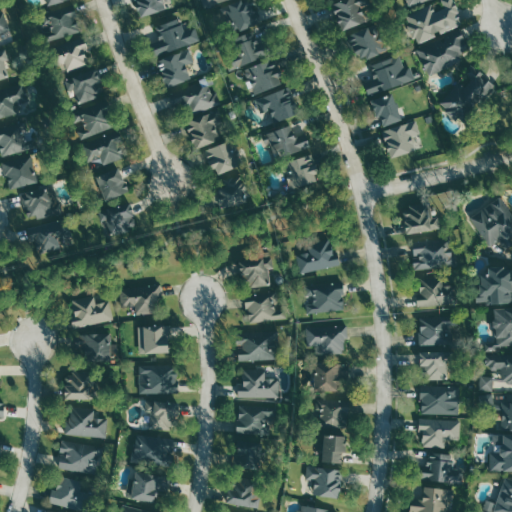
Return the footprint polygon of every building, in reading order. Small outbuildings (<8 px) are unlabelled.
[(166,9),(162,0),(135,0),(141,16),(166,9)] [(252,0),(238,0),(223,7),(234,33),(261,22),(252,0)] [(344,30),(367,20),(358,0),(331,0),(344,30)] [(444,0),(405,15),(417,44),(436,37),(435,35),(464,23),(455,0),(444,0)] [(81,30),(72,7),(44,16),(53,40),(81,30)] [(0,42),(0,31),(10,29),(5,12),(0,13),(0,43),(0,42)] [(157,25),(161,34),(157,35),(161,45),(153,48),(156,55),(201,39),(196,26),(184,31),(179,17),(157,25)] [(383,52),(373,25),(349,34),(359,61),(383,52)] [(227,60),(230,69),(262,57),(253,31),(231,39),(237,56),(227,60)] [(417,49),(428,75),(464,60),(461,53),(470,49),(462,31),(417,49)] [(68,71),(88,65),(83,51),(89,49),(85,36),(60,44),(63,53),(53,56),(56,66),(66,63),(68,71)] [(0,49),(0,78),(10,75),(4,61),(11,59),(5,47),(0,49)] [(185,65),(195,61),(189,48),(156,61),(167,87),(191,78),(185,65)] [(415,80),(411,66),(405,68),(401,55),(371,64),(376,80),(365,82),(368,94),(415,80)] [(245,69),(256,94),(283,82),(272,57),(245,69)] [(75,88),(80,103),(105,95),(96,68),(65,78),(69,90),(75,88)] [(494,78),(470,68),(460,92),(446,87),(438,107),(464,118),(469,106),(481,111),(494,78)] [(0,117),(18,113),(15,105),(29,101),(24,82),(0,88),(0,117)] [(219,103),(211,83),(200,87),(200,85),(172,96),(178,111),(189,107),(192,114),(219,103)] [(270,108),(275,121),(297,112),(287,86),(256,99),(262,112),(270,108)] [(401,121),(394,93),(373,99),(379,126),(401,121)] [(72,114),(76,126),(77,126),(81,139),(113,128),(104,103),(72,114)] [(222,139),(213,111),(186,120),(195,148),(222,139)] [(390,157),(416,150),(412,136),(420,134),(416,120),(382,129),(390,157)] [(28,149),(21,124),(0,130),(0,149),(2,157),(28,149)] [(306,132),(294,136),(291,125),(268,131),(275,158),(311,147),(306,132)] [(87,163),(95,160),(97,167),(123,159),(115,134),(81,145),(87,163)] [(205,150),(215,176),(235,167),(225,142),(205,150)] [(32,154),(2,161),(10,189),(39,182),(32,154)] [(291,188),(319,181),(312,154),(288,160),(292,175),(288,176),(291,188)] [(104,199),(128,193),(120,167),(96,173),(104,199)] [(241,176),(215,182),(221,208),(247,202),(241,176)] [(22,193),(27,217),(36,215),(37,219),(63,213),(59,198),(53,199),(50,187),(22,193)] [(499,239),(504,247),(511,242),(511,212),(501,196),(470,217),(490,246),(499,239)] [(138,228),(129,200),(105,208),(114,235),(138,228)] [(403,207),(406,232),(436,229),(433,204),(403,207)] [(30,230),(38,254),(68,244),(61,221),(30,230)] [(297,255),(301,273),(338,265),(333,238),(303,244),(305,253),(297,255)] [(412,241),(414,258),(415,270),(455,267),(454,251),(443,252),(442,239),(412,241)] [(272,286),(271,257),(240,258),(241,287),(272,286)] [(511,301),(511,266),(488,268),(488,274),(477,275),(478,303),(511,301)] [(417,307),(458,304),(456,284),(444,286),(443,276),(420,278),(421,292),(416,293),(417,307)] [(343,282),(305,284),(306,300),(307,300),(308,312),(345,311),(343,282)] [(136,313),(162,312),(161,285),(121,287),(122,306),(136,305),(136,313)] [(288,320),(288,309),(278,309),(277,292),(247,293),(248,322),(288,320)] [(114,320),(110,300),(96,303),(95,295),(72,299),(75,315),(71,316),(73,328),(114,320)] [(511,307),(494,308),(496,345),(511,344),(511,307)] [(420,317),(420,345),(453,345),(453,317),(420,317)] [(169,352),(168,325),(138,326),(139,353),(169,352)] [(349,326),(307,326),(307,345),(318,345),(318,354),(345,353),(345,338),(349,338),(349,326)] [(238,362),(277,360),(276,331),(238,332),(238,362)] [(118,353),(118,344),(112,344),(111,333),(80,335),(82,362),(111,360),(110,354),(118,353)] [(511,354),(503,355),(502,343),(487,344),(487,354),(485,354),(486,370),(502,369),(502,385),(511,384),(511,354)] [(421,351),(422,380),(448,379),(447,351),(421,351)] [(314,390),(338,390),(339,377),(349,377),(350,363),(315,363),(314,390)] [(140,394),(178,393),(177,364),(139,365),(140,394)] [(279,378),(266,378),(266,368),(243,369),(244,385),(238,385),(238,398),(280,397),(279,378)] [(90,399),(91,371),(73,371),(73,376),(65,375),(64,398),(90,399)] [(480,390),(493,390),(494,376),(481,376),(480,390)] [(458,386),(422,385),(421,414),(459,414),(459,401),(458,401),(458,386)] [(317,399),(317,409),(319,409),(319,426),(347,427),(348,399),(317,399)] [(177,429),(178,402),(153,401),(152,428),(177,429)] [(511,429),(511,401),(502,401),(502,429),(511,429)] [(238,434),(269,433),(269,404),(238,404),(238,434)] [(95,408),(69,407),(68,435),(108,436),(108,418),(95,418),(95,408)] [(460,439),(461,419),(422,418),(420,446),(446,447),(446,439),(460,439)] [(491,471),(511,471),(511,434),(494,434),(494,452),(491,452),(491,471)] [(172,435),(136,436),(137,463),(173,462),(172,435)] [(322,462),(342,463),(342,452),(346,452),(347,436),(324,435),(322,462)] [(59,467),(97,474),(102,447),(62,440),(60,452),(62,452),(59,467)] [(236,447),(237,469),(265,467),(264,446),(236,447)] [(454,454),(428,453),(427,465),(417,465),(416,481),(464,483),(464,470),(453,469),(454,454)] [(342,468),(307,467),(307,480),(315,480),(314,495),(340,497),(342,468)] [(130,498),(154,503),(157,489),(168,491),(171,478),(136,470),(130,498)] [(57,490),(51,489),(49,505),(84,509),(88,482),(58,478),(57,490)] [(227,506),(260,506),(261,495),(254,495),(254,478),(232,478),(232,488),(227,488),(227,506)] [(498,503),(487,500),(484,510),(490,511),(511,511),(511,480),(505,478),(498,503)] [(440,511),(441,510),(452,511),(454,489),(424,486),(422,500),(411,499),(409,511),(440,511)]
